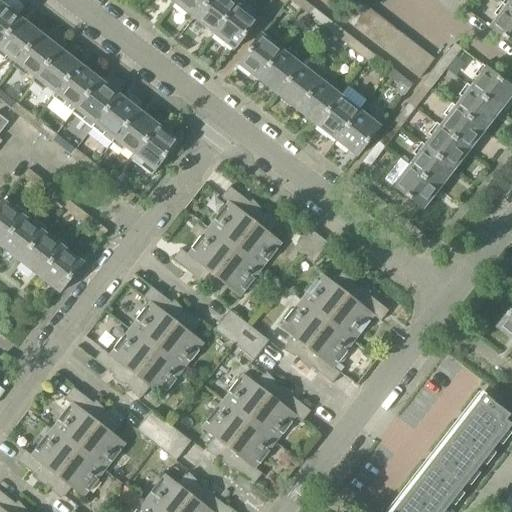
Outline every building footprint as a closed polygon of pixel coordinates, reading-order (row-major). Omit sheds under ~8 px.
[(192,21),(208,0),(176,0),(173,5),(192,21)] [(212,36),(236,5),(229,0),(208,0),(192,21),(212,36)] [(308,16),(313,9),(302,0),(288,0),(288,1),(308,16)] [(465,10),(472,0),(460,0),(458,4),(465,10)] [(511,13),(511,0),(508,0),(503,7),(511,13)] [(353,28),(368,9),(358,1),(343,21),(353,28)] [(0,44),(20,18),(1,3),(0,4),(0,44)] [(232,52),(256,21),(236,5),(212,36),(232,52)] [(511,13),(503,7),(500,5),(492,15),(495,17),(487,27),(511,46),(511,13)] [(327,31),(333,24),(313,9),(308,16),(327,31)] [(363,36),(377,16),(368,9),(353,28),(363,36)] [(372,43),(387,24),(377,16),(363,36),(372,43)] [(13,68),(40,33),(20,18),(0,44),(0,57),(2,59),(5,56),(14,63),(12,66),(13,68)] [(347,47),(353,39),(333,24),(327,31),(347,47)] [(381,50),(396,31),(387,24),(372,43),(381,50)] [(391,57),(405,38),(396,31),(381,50),(391,57)] [(33,83),(60,49),(40,33),(13,68),(22,75),(25,72),(34,79),(32,82),(33,83)] [(256,82),(281,50),(260,34),(236,66),(256,82)] [(400,65),(415,45),(405,38),(391,57),(400,65)] [(367,62),(372,55),(353,39),(347,47),(367,62)] [(446,70),(461,50),(454,44),(439,64),(446,70)] [(409,72),(424,53),(415,45),(400,65),(409,72)] [(53,98),(79,64),(60,49),(33,83),(42,90),(45,87),(53,94),(51,97),(53,98)] [(276,97),(300,66),(281,50),(256,82),(276,97)] [(419,80),(434,60),(424,53),(409,72),(419,80)] [(386,77),(392,70),(372,55),(367,62),(386,77)] [(72,113),(99,79),(79,64),(53,98),(62,106),(65,103),(73,110),(71,113),(72,113)] [(430,91),(446,70),(439,64),(422,85),(430,91)] [(296,112),(320,81),(300,66),(276,97),(296,112)] [(499,113),(511,96),(511,90),(481,66),(473,76),(476,78),(469,87),(466,85),(466,86),(499,113)] [(386,77),(407,93),(412,86),(392,70),(386,77)] [(91,128),(118,94),(99,79),(72,113),(81,120),(84,118),(93,125),(91,128)] [(315,128),(340,96),(320,81),(296,112),(315,128)] [(414,110),(430,91),(422,85),(407,105),(414,110)] [(484,133),(499,113),(466,86),(458,96),(461,98),(454,106),(451,105),(450,106),(484,133)] [(0,102),(11,111),(17,105),(0,91),(0,102)] [(111,144),(138,110),(118,94),(91,128),(101,136),(103,133),(112,140),(110,143),(111,144)] [(335,143),(359,112),(340,96),(315,128),(335,143)] [(31,127),(36,120),(17,105),(11,111),(31,127)] [(399,130),(414,110),(407,105),(392,124),(399,130)] [(469,152),(484,133),(450,106),(443,115),(445,117),(438,126),(436,125),(435,126),(469,152)] [(130,159),(158,125),(138,110),(111,144),(120,151),(123,148),(132,155),(130,158),(130,159)] [(355,159),(380,128),(359,112),(335,143),(355,159)] [(50,141),(55,134),(36,120),(31,127),(50,141)] [(384,150),(399,130),(392,124),(377,144),(384,150)] [(143,164),(153,172),(178,141),(158,125),(130,159),(140,167),(143,164)] [(454,172),(469,152),(435,126),(428,134),(431,136),(423,146),(421,144),(419,145),(454,172)] [(69,156),(75,150),(55,134),(50,141),(69,156)] [(369,169),(384,150),(377,144),(362,163),(369,169)] [(438,191),(454,172),(419,145),(412,154),(415,156),(408,166),(405,164),(404,165),(438,191)] [(89,171),(94,165),(75,150),(69,156),(89,171)] [(108,187),(114,180),(94,165),(89,171),(108,187)] [(423,212),(438,191),(404,165),(397,174),(399,176),(391,187),(423,212)] [(42,192),(48,185),(28,170),(22,177),(42,192)] [(129,203),(135,196),(114,180),(108,187),(129,203)] [(62,208),(67,201),(48,185),(42,192),(62,208)] [(234,249),(262,213),(229,188),(221,198),(227,203),(214,221),(218,224),(212,232),(234,249)] [(0,246),(26,213),(16,206),(14,209),(3,200),(0,204),(0,246)] [(82,223),(87,216),(67,201),(62,208),(82,223)] [(0,248),(19,263),(45,229),(35,221),(33,224),(24,217),(27,214),(26,213),(0,246),(0,248)] [(234,249),(257,267),(263,259),(267,262),(282,243),(270,234),(277,225),(262,213),(234,249)] [(82,223),(102,239),(107,232),(87,216),(82,223)] [(38,279),(65,244),(55,237),(53,239),(44,232),(46,229),(45,229),(19,263),(38,279)] [(294,249),(303,256),(318,237),(309,230),(294,249)] [(205,286),(234,249),(212,232),(205,241),(201,238),(187,256),(180,250),(172,261),(205,286)] [(328,245),(318,237),(303,256),(313,264),(328,245)] [(58,294),(85,260),(75,252),(73,255),(64,248),(66,245),(65,244),(38,279),(58,294)] [(250,277),(257,267),(234,249),(205,286),(220,298),(228,288),(240,297),(254,280),(250,277)] [(327,321),(355,285),(340,274),(333,283),(321,274),(306,293),(310,296),(304,304),(327,321)] [(388,311),(360,289),(355,285),(327,321),(349,338),(355,331),(358,334),(372,316),(379,322),(388,311)] [(184,314),(152,289),(151,288),(142,298),(150,304),(136,322),(140,324),(133,333),(156,350),(184,314)] [(298,358),(327,321),(304,304),(297,313),(293,310),(279,328),(291,337),(283,346),(298,358)] [(511,341),(511,307),(495,329),(511,341)] [(241,336),(249,326),(229,311),(222,321),(241,336)] [(156,350),(178,368),(185,360),(189,363),(203,344),(191,335),(198,325),(184,314),(156,350)] [(234,345),(241,336),(222,321),(215,330),(234,345)] [(341,348),(349,338),(327,321),(298,358),(331,384),(338,374),(331,369),(345,351),(341,348)] [(268,341),(249,327),(249,326),(241,336),(261,351),(268,341)] [(127,387),(156,350),(133,333),(126,341),(123,339),(109,356),(102,350),(94,361),(127,387)] [(254,360),(261,351),(241,336),(234,345),(254,360)] [(172,376),(178,368),(156,350),(127,387),(142,398),(150,389),(161,398),(176,379),(172,376)] [(248,423),(277,386),(262,374),(254,384),(243,375),(228,394),(231,397),(225,405),(248,423)] [(301,422),(309,411),(277,386),(248,423),(270,440),(276,432),(280,435),(294,416),(301,422)] [(78,450),(106,414),(73,388),(64,399),(72,405),(58,422),(61,425),(55,432),(78,450)] [(479,402),(393,511),(443,511),(510,426),(504,422),(509,416),(485,397),(480,403),(479,402)] [(220,459),(248,423),(225,405),(219,413),(215,410),(201,429),(212,438),(205,448),(220,459)] [(163,437),(170,427),(151,412),(144,422),(163,437)] [(111,463),(125,445),(114,436),(121,426),(106,414),(78,450),(101,468),(107,460),(111,463)] [(155,446),(163,437),(144,422),(136,431),(155,446)] [(263,448),(270,440),(248,423),(220,459),(252,485),(260,474),(253,469),(267,451),(263,448)] [(190,442),(171,427),(170,427),(163,437),(182,452),(190,442)] [(50,487),(78,450),(55,432),(48,442),(44,439),(31,456),(24,451),(16,461),(50,487)] [(175,461),(182,452),(163,437),(155,446),(175,461)] [(93,477),(101,468),(78,450),(50,487),(64,499),(72,489),(83,498),(97,480),(93,477)] [(156,511),(178,511),(199,486),(184,475),(176,484),(164,475),(150,493),(154,497),(148,505),(156,511)] [(230,511),(231,511),(199,486),(178,511),(230,511)] [(0,511),(24,511),(0,493),(0,511)] [(511,511),(511,493),(499,510),(502,511),(511,511)]
